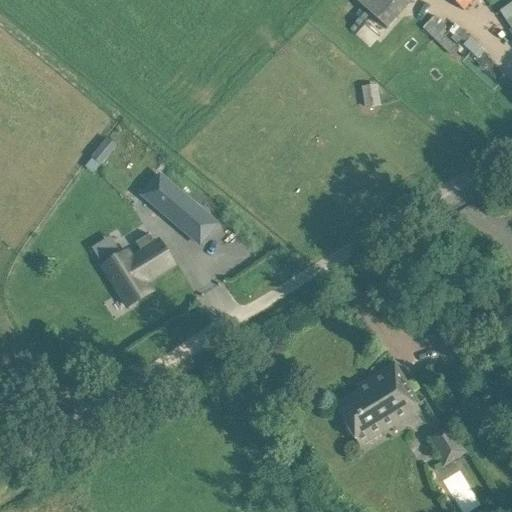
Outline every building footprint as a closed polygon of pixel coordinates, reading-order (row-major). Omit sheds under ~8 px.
[(355,0),(387,28),(411,0),(355,0)] [(450,0),(464,11),(473,0),(450,0)] [(444,29),(434,39),(452,57),(459,50),(456,47),(448,39),(444,35),(446,32),(444,29)] [(142,196),(181,228),(198,208),(160,175),(142,196)] [(172,262),(160,242),(156,244),(149,234),(135,242),(142,253),(127,262),(121,253),(102,265),(128,307),(147,295),(140,283),(172,262)] [(422,408),(404,380),(394,363),(369,379),(372,383),(334,406),(359,447),(422,408)] [(443,467),(467,452),(449,424),(438,431),(425,438),(443,467)]
